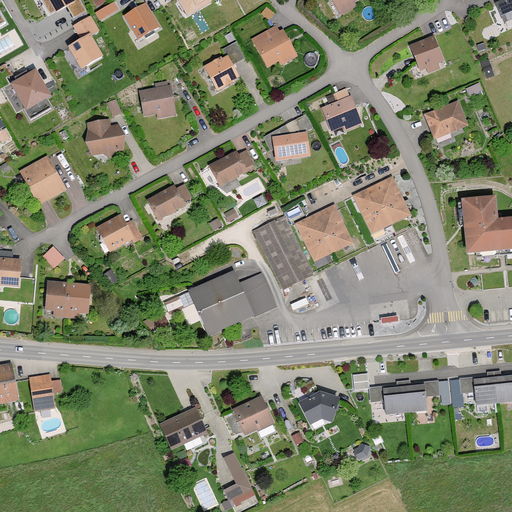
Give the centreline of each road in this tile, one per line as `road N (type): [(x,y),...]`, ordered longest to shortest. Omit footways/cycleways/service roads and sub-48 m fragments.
road 1 (residential): [(448,342),(428,200),(413,159),(351,64),(29,245)]
road 2 (tertiary): [(0,348),(183,363),(448,342)]
